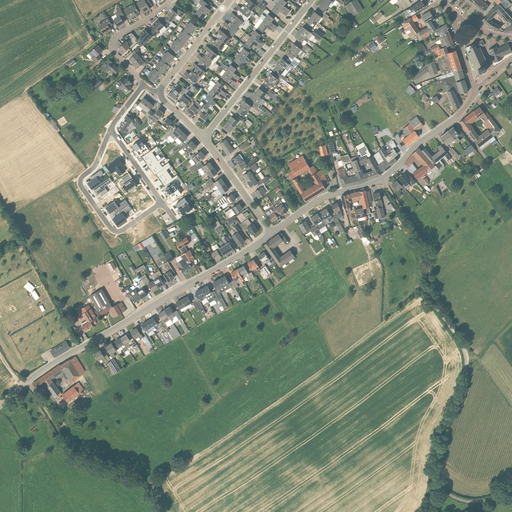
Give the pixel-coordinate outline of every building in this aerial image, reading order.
[(149,6),(152,4),(148,0),(142,0),(137,3),(143,13),(150,9),(149,6)] [(210,6),(202,0),(201,0),(200,2),(203,4),(199,9),(206,14),(210,10),(208,8),(210,6)] [(244,0),(246,1),(244,4),(251,10),(253,7),(255,8),(257,5),(249,0),(244,0)] [(276,4),(288,13),(290,10),(284,5),(287,2),(284,0),(278,0),(279,0),(278,0),(274,0),(273,2),(276,4)] [(351,16),(364,10),(358,0),(351,0),(345,4),(351,16)] [(474,0),(473,3),(484,12),(489,6),(485,3),(481,0),(474,0)] [(324,15),(328,18),(329,17),(325,13),(327,11),(325,10),(328,6),(322,1),(318,7),(324,11),(322,14),(324,15)] [(416,13),(425,7),(421,1),(414,5),(407,10),(410,13),(415,10),(416,13)] [(131,20),(137,16),(136,14),(139,12),(134,4),(124,10),(131,20)] [(249,13),(251,10),(244,4),(241,8),(238,5),(236,8),(244,14),(242,16),(245,19),(247,21),(251,16),(249,15),(250,14),(249,13)] [(286,16),(288,13),(276,4),(271,10),(277,14),(280,11),(286,16)] [(495,24),(493,23),(490,20),(497,13),(499,15),(504,11),(498,5),(493,9),(482,20),(489,27),(493,28),(495,24)] [(184,14),(177,9),(175,12),(172,9),(166,16),(172,21),(175,17),(179,20),(181,17),(184,14)] [(198,16),(202,19),(206,14),(199,9),(196,13),(193,11),(191,14),(196,18),(198,16)] [(117,27),(124,22),(121,18),(124,16),(121,10),(119,11),(115,13),(118,17),(113,20),(117,27)] [(315,11),(310,17),(317,22),(321,17),(315,11)] [(428,27),(425,29),(429,34),(436,29),(430,21),(434,18),(429,11),(421,16),(428,27)] [(499,15),(505,23),(503,24),(506,27),(508,26),(511,22),(511,21),(511,20),(511,19),(504,11),(499,15)] [(240,19),(232,12),(230,15),(233,18),(231,21),(238,27),(241,24),(242,24),(244,22),(245,19),(242,16),(240,19)] [(374,23),(383,15),(380,12),(374,17),(373,17),(370,19),(374,23)] [(268,14),(263,20),(275,30),(277,27),(271,22),(274,18),(268,14)] [(429,35),(429,34),(425,29),(419,32),(413,22),(417,19),(415,15),(410,18),(401,24),(410,37),(415,33),(419,41),(429,35)] [(317,22),(310,17),(306,22),(313,27),(315,29),(313,31),(322,37),(324,35),(317,29),(321,25),(317,22)] [(104,34),(111,30),(109,27),(112,25),(108,19),(98,24),(104,34)] [(156,36),(159,33),(158,31),(164,25),(158,20),(153,25),(154,26),(153,27),(150,30),(156,36)] [(258,27),(257,29),(262,33),(264,31),(267,27),(273,32),(275,30),(263,20),(258,27)] [(238,27),(231,21),(228,24),(225,21),(223,24),(231,30),(229,33),(233,36),(237,31),(236,30),(238,27)] [(194,31),(198,27),(191,22),(189,24),(188,23),(186,25),(194,31)] [(446,24),(438,29),(437,29),(440,35),(449,32),(447,28),(448,28),(446,24)] [(194,31),(186,25),(185,27),(186,28),(184,30),(191,36),(194,31)] [(303,27),(299,32),(306,37),(310,31),(303,27)] [(141,37),(138,40),(144,45),(152,36),(145,29),(139,35),(141,37)] [(218,38),(225,43),(227,41),(229,41),(231,38),(233,36),(229,33),(227,35),(219,29),(217,32),(220,34),(218,38)] [(261,35),(262,33),(257,29),(255,31),(255,30),(250,37),(262,46),(264,43),(258,38),(261,35)] [(181,32),(179,34),(187,40),(191,36),(184,30),(182,32),(181,32)] [(322,37),(313,31),(311,34),(320,40),(322,37)] [(309,40),(306,37),(299,32),(295,37),(301,42),(303,40),(307,42),(309,40)] [(453,43),(449,32),(440,35),(441,36),(436,38),(438,41),(440,40),(441,43),(438,45),(440,49),(446,47),(453,43)] [(177,39),(184,44),(187,40),(179,34),(178,36),(179,37),(177,39)] [(250,37),(245,43),(246,43),(244,45),(249,50),(254,44),(260,49),(262,46),(250,37)] [(210,41),(222,50),(223,52),(228,46),(225,44),(225,43),(218,38),(215,41),(212,38),(210,41)] [(173,42),(181,49),(184,44),(177,39),(175,41),(175,40),(173,42)] [(475,69),(475,70),(475,69),(477,73),(479,72),(480,72),(481,72),(486,69),(489,68),(487,64),(488,64),(487,64),(486,60),(484,55),(482,52),(482,51),(480,48),(480,47),(484,45),(482,40),(473,44),(471,45),(470,45),(470,46),(466,48),(468,53),(470,57),(469,57),(470,57),(471,61),(472,61),(473,65),(474,65),(475,69)] [(124,53),(128,50),(127,49),(130,47),(128,45),(129,44),(126,41),(119,48),(124,53)] [(170,47),(177,53),(181,49),(173,42),(171,44),(172,45),(170,47)] [(301,50),(300,49),(301,49),(294,43),(290,49),(297,54),(299,56),(303,59),(303,58),(301,57),(304,52),(306,54),(306,53),(301,50)] [(424,44),(418,48),(421,54),(427,50),(424,44)] [(448,53),(446,47),(440,49),(438,45),(438,44),(430,48),(431,49),(424,53),(426,57),(433,54),(432,52),(438,50),(440,56),(448,53)] [(501,57),(511,52),(511,49),(511,48),(511,47),(511,46),(510,47),(508,44),(498,49),(496,46),(489,50),(494,63),(502,59),(501,57)] [(103,51),(97,45),(88,54),(92,57),(91,58),(96,63),(101,58),(98,55),(103,51)] [(249,50),(244,45),(242,48),(243,49),(239,55),(250,64),(253,61),(246,56),(249,52),(248,51),(249,50)] [(305,45),(303,47),(308,51),(311,53),(312,51),(311,50),(311,49),(305,45)] [(205,54),(212,60),(215,57),(216,58),(218,55),(206,46),(204,48),(207,51),(205,54)] [(134,64),(140,57),(136,53),(139,51),(136,48),(131,53),(134,55),(129,59),(134,64)] [(294,60),(292,62),(297,66),(299,63),(296,61),(297,59),(299,56),(297,54),(290,49),(286,54),(292,59),(293,59),(294,60)] [(448,53),(440,56),(427,65),(425,66),(410,77),(413,82),(429,71),(431,75),(438,73),(434,63),(438,62),(442,75),(453,71),(461,69),(455,50),(448,53)] [(165,53),(164,55),(172,61),(175,57),(168,51),(166,53),(165,53)] [(199,55),(197,57),(209,67),(211,64),(210,63),(212,60),(205,54),(202,57),(199,55)] [(161,60),(168,65),(172,61),(164,55),(162,57),(163,58),(161,60)] [(250,64),(239,55),(234,60),(239,65),(242,61),(249,66),(250,64)] [(140,57),(134,64),(138,68),(142,64),(144,67),(149,62),(147,59),(146,60),(142,56),(140,57)] [(226,58),(219,69),(223,72),(231,62),(226,58)] [(290,64),(289,64),(282,58),(278,63),(285,69),(288,71),(292,66),(290,64)] [(111,69),(114,72),(115,74),(119,70),(112,63),(113,63),(109,59),(100,67),(106,73),(111,69)] [(168,65),(161,60),(160,62),(159,61),(157,63),(165,69),(168,65)] [(155,68),(162,74),(165,69),(157,63),(155,65),(156,66),(155,68)] [(206,73),(194,63),(192,66),(195,68),(193,71),(201,78),(204,75),(206,73)] [(281,74),(285,69),(278,63),(274,69),(281,74),(279,76),(288,83),(289,81),(287,80),(288,79),(281,74)] [(226,71),(238,80),(240,77),(233,72),(236,69),(231,65),(226,71)] [(150,72),(158,78),(162,74),(155,68),(153,70),(152,70),(150,72)] [(461,70),(461,69),(453,71),(442,75),(438,77),(439,80),(455,75),(456,80),(464,77),(464,76),(463,76),(461,70)] [(196,83),(198,81),(199,81),(201,78),(193,71),(192,70),(189,74),(186,71),(184,74),(189,77),(187,80),(193,84),(195,82),(196,83)] [(221,77),(226,81),(229,78),(236,83),(238,80),(226,71),(221,77)] [(158,78),(150,72),(149,74),(150,75),(148,77),(155,82),(158,78)] [(271,73),(267,78),(273,84),(277,87),(281,81),(288,87),(290,84),(288,83),(279,76),(277,78),(271,73)] [(445,86),(447,92),(453,89),(454,93),(461,93),(467,92),(468,92),(467,86),(466,86),(464,79),(455,82),(454,80),(456,80),(455,75),(439,80),(438,81),(439,84),(435,85),(437,89),(445,86)] [(103,83),(99,78),(90,87),(94,91),(103,83)] [(125,81),(123,78),(117,84),(126,93),(131,88),(129,86),(132,83),(127,79),(125,81)] [(269,89),(273,84),(267,78),(263,84),(269,89)] [(175,99),(180,92),(182,94),(188,87),(179,80),(173,87),(175,88),(169,95),(175,99)] [(213,87),(225,96),(227,94),(221,89),(223,85),(218,81),(213,87)] [(410,84),(405,89),(411,95),(416,90),(410,84)] [(225,96),(213,87),(208,94),(214,98),(216,94),(223,99),(225,96)] [(266,94),(259,88),(255,93),(262,99),(266,94)] [(497,88),(493,91),(494,92),(491,94),(494,97),(495,96),(499,93),(501,92),(497,88)] [(454,93),(453,89),(447,92),(452,105),(454,109),(460,107),(454,93)] [(258,104),(262,99),(255,93),(251,99),(258,104)] [(184,107),(190,100),(185,96),(181,101),(179,103),(184,107)] [(143,108),(148,101),(143,98),(140,102),(138,101),(134,106),(136,108),(138,105),(143,108)] [(148,117),(152,112),(150,110),(153,105),(148,101),(143,108),(140,111),(145,115),(144,116),(146,118),(148,117)] [(199,112),(203,108),(200,105),(195,101),(188,111),(193,115),(197,110),(199,112)] [(251,106),(245,101),(241,106),(247,111),(251,106)] [(259,104),(257,107),(264,112),(265,113),(267,111),(259,104)] [(243,117),(247,111),(241,106),(237,111),(243,117)] [(264,112),(257,107),(255,109),(262,115),(264,112)] [(489,130),(487,131),(492,137),(493,137),(501,131),(486,112),(484,113),(479,107),(474,112),(473,111),(468,115),(465,118),(469,124),(473,121),(478,117),(479,118),(481,117),(485,121),(483,122),(489,130)] [(206,113),(204,111),(205,110),(203,108),(199,112),(199,113),(201,115),(198,119),(203,123),(211,114),(207,111),(206,113)] [(157,122),(158,120),(163,113),(158,109),(155,114),(152,112),(148,117),(156,123),(157,122)] [(136,128),(141,126),(133,116),(130,119),(128,117),(120,127),(126,132),(133,124),(136,128)] [(228,122),(236,128),(241,121),(236,116),(235,119),(232,117),(228,122)] [(414,140),(419,136),(415,131),(417,130),(423,126),(416,117),(409,123),(409,124),(403,129),(405,133),(403,136),(404,138),(402,140),(407,146),(414,140)] [(173,122),(168,118),(162,125),(160,127),(167,133),(168,131),(172,127),(170,126),(173,122)] [(472,128),(469,124),(465,118),(459,122),(467,133),(472,129),(472,128)] [(53,119),(50,122),(57,131),(59,129),(56,125),(57,124),(53,119)] [(228,122),(224,128),(228,131),(226,134),(227,135),(235,141),(237,139),(238,138),(233,135),(232,136),(231,135),(232,134),(236,128),(228,122)] [(167,133),(162,137),(160,138),(162,140),(166,137),(167,138),(170,136),(172,138),(174,141),(178,137),(183,132),(178,127),(173,133),(171,134),(168,131),(167,133)] [(462,134),(461,132),(458,128),(455,130),(453,127),(448,130),(448,131),(454,139),(457,143),(460,140),(457,136),(458,135),(460,136),(462,134)] [(487,131),(479,137),(472,129),(467,133),(478,148),(489,140),(491,142),(495,139),(493,137),(492,137),(487,131)] [(446,145),(454,139),(448,131),(440,137),(446,145)] [(182,142),(188,137),(183,132),(178,137),(182,142)] [(231,143),(227,138),(220,143),(224,149),(230,145),(231,143)] [(329,148),(331,156),(336,155),(333,142),(332,138),(326,141),(329,148)] [(132,145),(136,150),(145,144),(141,139),(132,145)] [(182,149),(184,152),(183,154),(185,156),(184,157),(186,160),(191,156),(189,153),(197,147),(191,141),(183,148),(183,149),(182,149)] [(238,148),(240,150),(248,143),(247,141),(244,143),(238,148)] [(391,147),(388,149),(394,157),(397,154),(393,149),(396,146),(393,141),(389,144),(391,147)] [(248,143),(240,150),(241,152),(250,146),(248,143)] [(381,174),(374,162),(370,155),(364,143),(356,148),(358,151),(362,158),(359,159),(357,160),(360,165),(365,163),(368,161),(374,171),(371,172),(365,174),(369,180),(373,178),(377,176),(381,174)] [(145,144),(136,150),(139,155),(143,152),(145,154),(150,151),(145,144)] [(471,144),(464,150),(467,155),(472,151),(474,153),(477,151),(471,144)] [(230,145),(224,149),(228,155),(234,150),(230,145)] [(159,148),(157,146),(141,157),(144,160),(146,163),(155,156),(153,152),(159,148)] [(442,181),(433,168),(435,167),(422,151),(419,148),(418,147),(412,154),(404,163),(408,167),(417,179),(424,174),(432,181),(430,184),(425,190),(429,193),(437,184),(442,181)] [(450,157),(442,147),(439,149),(440,151),(432,157),(440,166),(443,164),(439,159),(443,156),(447,161),(450,157)] [(319,149),(321,156),(327,155),(327,153),(325,153),(324,148),(319,149)] [(381,150),(391,166),(392,166),(397,161),(394,157),(388,149),(385,151),(384,148),(381,150)] [(425,148),(422,151),(435,167),(437,169),(440,166),(432,157),(425,148)] [(459,156),(452,149),(450,151),(456,158),(459,156)] [(381,157),(374,162),(381,174),(385,170),(386,171),(391,166),(381,150),(378,151),(381,157)] [(205,157),(200,151),(195,156),(193,154),(191,156),(193,158),(192,158),(196,163),(193,165),(192,166),(192,167),(189,169),(191,172),(202,164),(200,161),(205,157)] [(235,165),(243,159),(239,154),(231,160),(235,165)] [(263,158),(261,154),(256,158),(257,159),(248,165),(250,167),(254,164),(263,158)] [(343,168),(337,170),(340,177),(343,187),(359,183),(351,162),(350,159),(348,155),(340,157),(343,168)] [(160,163),(166,158),(164,156),(158,160),(155,156),(146,163),(148,166),(150,170),(151,169),(160,163)] [(308,169),(308,170),(310,168),(303,156),(288,166),(295,176),(308,169)] [(350,159),(351,162),(359,183),(364,181),(364,179),(365,179),(366,181),(368,180),(369,180),(365,174),(363,174),(360,165),(357,160),(359,159),(357,156),(350,159)] [(247,165),(243,159),(235,165),(239,171),(247,165)] [(120,176),(126,172),(122,166),(123,165),(119,160),(109,167),(113,173),(116,170),(120,176)] [(156,175),(170,165),(169,162),(163,167),(160,163),(151,169),(153,172),(152,172),(155,176),(156,175)] [(203,166),(202,164),(191,172),(192,174),(201,168),(205,174),(207,172),(213,168),(209,162),(203,166)] [(247,181),(253,177),(251,174),(258,169),(254,164),(250,167),(252,170),(243,176),(247,181)] [(170,165),(156,175),(158,178),(159,178),(161,181),(170,174),(167,170),(172,167),(170,165)] [(217,173),(213,168),(207,172),(211,178),(217,173)] [(317,194),(320,192),(325,189),(326,189),(324,186),(328,183),(320,170),(317,172),(311,176),(316,185),(312,187),(304,192),(296,178),(293,181),(303,197),(305,201),(306,201),(317,194)] [(88,182),(93,189),(100,184),(97,179),(102,175),(100,171),(89,178),(91,180),(88,182)] [(399,178),(402,182),(404,184),(402,185),(406,189),(410,186),(412,186),(416,182),(410,176),(408,178),(404,173),(402,175),(400,175),(400,177),(399,178)] [(162,184),(165,187),(179,177),(177,175),(173,178),(170,174),(161,181),(163,184),(162,184)] [(253,177),(247,181),(251,187),(259,182),(260,184),(268,179),(266,177),(266,176),(262,179),(258,174),(253,177)] [(128,192),(137,185),(133,179),(131,180),(129,177),(129,176),(119,184),(121,187),(123,186),(128,192)] [(257,187),(259,189),(254,192),(258,198),(266,192),(262,187),(274,179),(272,176),(269,178),(268,179),(260,184),(261,184),(257,187)] [(100,184),(93,189),(97,196),(100,194),(101,196),(108,192),(105,187),(112,181),(109,177),(100,184)] [(225,184),(221,178),(215,182),(216,183),(215,183),(215,182),(214,183),(212,181),(206,185),(203,187),(207,192),(217,185),(219,188),(225,184)] [(395,193),(399,197),(402,195),(400,193),(401,191),(399,189),(402,186),(396,180),(392,185),(397,190),(395,193)] [(166,189),(170,194),(178,188),(174,181),(169,184),(170,186),(166,189)] [(217,201),(223,196),(222,194),(223,193),(229,189),(225,184),(219,188),(216,190),(219,194),(210,200),(213,204),(217,201)] [(101,200),(105,207),(114,201),(111,196),(119,190),(116,186),(108,192),(101,196),(103,199),(101,200)] [(172,200),(182,194),(178,189),(169,195),(172,200)] [(143,208),(150,203),(143,193),(141,194),(139,190),(130,196),(139,209),(142,207),(143,208)] [(372,203),(369,191),(365,191),(365,190),(360,191),(356,192),(351,193),(353,201),(352,201),(353,203),(358,202),(357,199),(362,198),(364,207),(355,209),(357,217),(365,215),(365,214),(371,213),(368,203),(372,203)] [(379,192),(373,194),(378,218),(384,217),(382,207),(383,207),(379,192)] [(347,194),(342,196),(345,208),(350,207),(348,202),(352,201),(353,201),(351,193),(347,194)] [(230,203),(236,199),(232,194),(225,199),(223,196),(217,201),(221,206),(228,201),(230,203),(227,206),(228,207),(231,205),(230,203)] [(177,204),(180,209),(189,203),(186,198),(177,204)] [(117,205),(114,201),(105,207),(110,213),(114,211),(116,213),(128,204),(125,199),(117,205)] [(336,215),(336,216),(342,213),(340,209),(337,202),(332,205),(336,215)] [(189,203),(180,209),(184,215),(189,211),(191,213),(196,210),(193,205),(192,206),(189,203)] [(236,214),(242,209),(238,203),(229,210),(228,207),(224,210),(227,215),(234,211),(236,214)] [(284,213),(287,211),(282,203),(276,208),(281,215),(282,214),(282,215),(284,213)] [(128,204),(116,213),(117,216),(113,219),(118,225),(127,219),(123,214),(128,210),(129,211),(132,209),(128,204)] [(273,205),(270,207),(265,211),(268,216),(272,222),(278,217),(276,215),(274,212),(277,210),(273,205)] [(324,219),(327,218),(329,222),(334,220),(337,226),(341,233),(344,231),(340,224),(337,218),(337,219),(336,216),(336,215),(332,217),(331,215),(326,208),(320,212),(322,215),(324,218),(324,219)] [(325,226),(322,221),(322,220),(320,216),(318,213),(311,217),(316,225),(318,230),(325,226)] [(159,230),(161,228),(154,216),(149,219),(150,220),(147,222),(152,230),(157,227),(159,230)] [(248,229),(252,235),(258,230),(253,223),(251,224),(247,219),(240,224),(245,231),(248,229)] [(314,236),(317,235),(316,234),(312,228),(310,229),(305,221),(299,225),(305,235),(311,231),(314,236)] [(138,226),(146,238),(148,236),(147,233),(152,230),(147,222),(144,223),(143,223),(138,226)] [(218,233),(224,229),(221,225),(220,225),(216,228),(215,229),(218,233)] [(143,239),(146,238),(138,226),(134,229),(131,231),(136,240),(141,236),(143,239)] [(235,239),(239,246),(245,242),(238,232),(240,231),(237,226),(232,229),(235,234),(232,236),(235,239)] [(123,236),(130,248),(133,246),(131,243),(136,240),(131,231),(128,233),(123,236)] [(280,257),(273,248),(283,241),(286,244),(288,242),(282,233),(279,235),(279,234),(272,239),(269,241),(264,244),(279,267),(294,257),(290,250),(280,257)] [(222,238),(223,239),(222,239),(226,244),(219,248),(221,250),(224,256),(234,249),(226,237),(225,237),(225,236),(223,236),(222,238)] [(189,243),(186,237),(176,243),(179,249),(180,248),(185,246),(189,243)] [(218,252),(221,250),(219,248),(217,244),(213,246),(216,250),(212,252),(216,260),(221,256),(218,252)] [(183,259),(186,264),(192,261),(195,259),(190,250),(188,251),(185,246),(180,248),(183,254),(181,255),(183,259)] [(264,251),(258,256),(262,262),(265,260),(266,261),(269,259),(264,251)] [(169,262),(172,261),(167,253),(163,255),(168,262),(168,263),(169,262)] [(151,255),(145,259),(149,265),(155,262),(151,255)] [(260,268),(253,259),(248,263),(254,272),(260,268)] [(194,264),(192,261),(186,264),(185,265),(182,260),(178,263),(177,263),(180,268),(182,272),(191,267),(191,266),(194,264)] [(112,262),(107,265),(111,271),(116,268),(112,262)] [(164,274),(168,281),(174,278),(170,271),(173,269),(169,262),(168,263),(168,262),(163,264),(168,272),(164,274)] [(143,264),(135,269),(137,272),(145,267),(143,264)] [(244,266),(237,269),(241,275),(244,273),(248,281),(254,278),(251,272),(248,274),(244,266)] [(265,266),(262,268),(266,275),(270,273),(265,266)] [(266,275),(262,268),(259,270),(265,279),(268,277),(266,275)] [(242,282),(243,281),(244,281),(241,275),(237,269),(231,273),(235,280),(232,282),(236,288),(238,287),(235,281),(238,279),(240,281),(242,282)] [(158,288),(164,284),(160,277),(162,276),(159,270),(156,273),(154,274),(151,276),(154,280),(158,288)] [(140,278),(141,279),(142,280),(145,285),(148,283),(152,291),(158,288),(154,280),(150,282),(145,275),(140,278)] [(219,279),(225,290),(231,287),(225,276),(219,279)] [(213,283),(219,293),(225,290),(219,279),(213,283)] [(142,280),(139,282),(140,284),(138,286),(140,289),(137,291),(137,292),(138,292),(141,298),(147,295),(142,286),(145,285),(142,280)] [(215,300),(216,302),(219,300),(216,295),(214,291),(211,293),(211,291),(208,285),(201,289),(205,295),(209,303),(215,300)] [(129,288),(128,289),(125,290),(130,299),(133,297),(136,302),(141,298),(138,292),(137,292),(137,291),(135,288),(131,291),(129,288)] [(90,295),(101,315),(110,309),(114,317),(126,310),(122,302),(117,305),(112,307),(109,303),(110,303),(101,289),(90,295)] [(199,299),(196,301),(200,310),(203,315),(206,314),(200,302),(204,300),(202,296),(205,295),(201,289),(195,292),(199,299)] [(219,300),(221,303),(220,303),(223,307),(224,309),(227,307),(226,305),(219,293),(216,295),(219,300)] [(182,300),(185,306),(191,302),(188,296),(182,300)] [(179,309),(185,306),(182,300),(176,303),(179,309)] [(81,324),(82,326),(81,326),(84,331),(93,325),(96,323),(94,319),(96,318),(91,308),(90,309),(88,305),(80,309),(83,314),(86,320),(81,324)] [(182,319),(180,315),(177,312),(175,313),(170,306),(164,310),(170,320),(172,323),(174,317),(176,316),(179,321),(182,319)] [(164,310),(159,314),(163,321),(160,322),(166,332),(167,333),(170,331),(167,327),(168,327),(165,323),(170,320),(164,310)] [(158,324),(157,323),(153,317),(147,321),(153,329),(157,326),(159,328),(160,328),(162,331),(163,334),(166,332),(160,322),(158,324)] [(145,330),(143,332),(145,336),(148,340),(151,345),(154,343),(151,338),(148,335),(147,333),(148,333),(153,330),(153,329),(147,321),(142,324),(145,330)] [(137,328),(131,331),(135,338),(138,336),(140,339),(141,339),(147,348),(151,345),(148,340),(145,336),(143,337),(141,334),(141,335),(137,328)] [(126,334),(121,338),(128,350),(129,352),(134,349),(137,353),(141,351),(133,339),(131,341),(126,334)] [(118,347),(121,346),(123,349),(125,352),(128,350),(121,338),(115,342),(118,347)] [(54,357),(69,348),(66,342),(50,351),(54,357)] [(112,358),(115,356),(113,352),(116,350),(112,343),(105,347),(112,358)] [(106,360),(100,350),(94,354),(98,361),(102,359),(103,361),(106,360)] [(85,371),(75,356),(60,365),(48,373),(52,379),(63,371),(68,378),(67,379),(69,383),(71,383),(85,371)] [(114,358),(110,361),(118,372),(118,373),(121,371),(118,365),(114,358)] [(113,375),(118,372),(110,361),(107,363),(111,369),(110,370),(113,375)] [(51,380),(52,379),(48,373),(32,384),(36,389),(44,384),(46,387),(47,387),(58,401),(61,398),(60,396),(62,394),(51,380)] [(67,402),(83,390),(78,383),(62,395),(67,402)]
